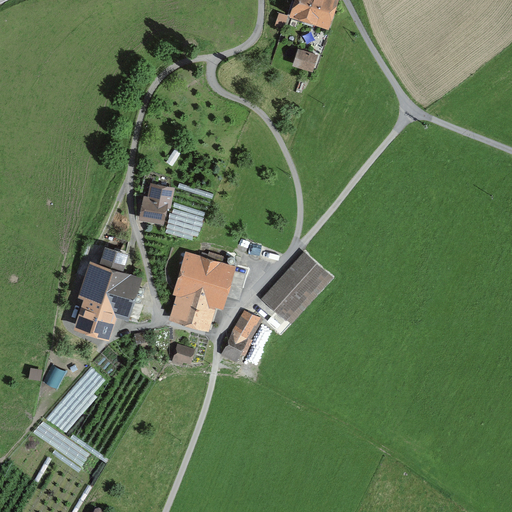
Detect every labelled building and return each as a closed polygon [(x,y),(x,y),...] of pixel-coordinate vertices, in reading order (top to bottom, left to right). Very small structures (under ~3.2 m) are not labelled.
[(299,0),(295,11),(309,16),(308,20),(325,26),(334,0),(332,0),(299,0)] [(287,18),(281,15),(277,25),(284,27),(287,18)] [(313,56),(300,51),(296,63),(309,68),(313,56)] [(172,189),(156,186),(154,195),(150,194),(149,200),(147,200),(143,215),(161,219),(164,205),(168,206),(172,189)] [(126,254),(107,248),(99,271),(90,268),(81,294),(90,297),(81,325),(105,333),(113,311),(116,312),(116,314),(126,318),(139,278),(120,272),(126,254)] [(304,252),(263,298),(286,319),(288,317),(292,322),(332,278),(304,252)] [(233,267),(187,254),(176,292),(179,293),(172,314),(204,323),(211,302),(221,305),(233,267)] [(245,312),(233,331),(223,353),(236,360),(239,353),(245,355),(251,339),(247,337),(258,319),(245,312)] [(142,332),(135,334),(137,342),(144,341),(142,332)] [(180,346),(179,346),(176,358),(173,357),(172,361),(182,364),(183,360),(189,362),(193,349),(181,345),(180,346)]
